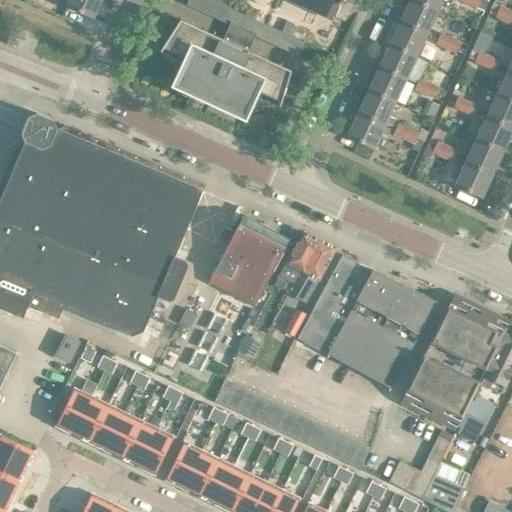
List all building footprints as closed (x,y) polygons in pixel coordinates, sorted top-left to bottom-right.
[(100,0),(69,0),(67,5),(93,17),(100,0)] [(194,0),(192,7),(198,10),(201,0),(194,0)] [(201,0),(198,10),(204,13),(208,0),(201,0)] [(208,0),(204,13),(210,16),(215,1),(212,0),(208,0)] [(289,0),(333,20),(341,0),(289,0)] [(414,0),(410,0),(400,21),(426,33),(437,10),(414,0)] [(414,0),(437,10),(441,0),(414,0)] [(210,16),(216,18),(221,4),(215,1),(210,16)] [(479,2),(476,7),(483,11),(486,5),(479,2)] [(493,2),(490,8),(497,11),(500,5),(493,2)] [(216,18),(222,21),(227,7),(221,4),(216,18)] [(495,16),(505,21),(510,10),(500,5),(497,11),(495,16)] [(222,21),(227,24),(233,9),(227,7),(222,21)] [(490,8),(488,13),(495,16),(497,11),(490,8)] [(227,24),(233,26),(239,12),(233,9),(227,24)] [(233,26),(239,29),(245,15),(239,12),(233,26)] [(239,29),(245,32),(251,18),(245,15),(239,29)] [(245,32),(251,34),(257,21),(251,18),(245,32)] [(160,50),(161,51),(163,48),(188,59),(177,84),(200,94),(202,92),(221,101),(220,103),(243,114),(254,90),(280,101),(279,105),(280,106),(291,70),(242,48),(244,44),(230,37),(228,41),(180,19),(160,50)] [(286,20),(281,31),(292,36),(297,25),(286,20)] [(251,34),(256,37),(263,23),(257,21),(251,34)] [(400,21),(390,44),(416,56),(426,33),(400,21)] [(256,37),(262,40),(269,26),(263,23),(256,37)] [(262,40),(268,42),(275,29),(269,26),(262,40)] [(268,42),(274,45),(281,32),(275,29),(268,42)] [(274,45),(280,48),(287,34),(281,32),(274,45)] [(435,43),(445,48),(450,37),(440,33),(435,43)] [(280,48),(285,50),(293,37),(287,34),(280,48)] [(285,50),(291,53),(299,40),(293,37),(285,50)] [(450,37),(445,48),(455,53),(460,42),(450,37)] [(299,40),(291,53),(297,56),(306,43),(299,40)] [(390,44),(379,67),(405,79),(416,56),(390,44)] [(474,62),(484,66),(489,56),(479,51),(474,62)] [(489,56),(484,66),(494,71),(499,60),(489,56)] [(379,67),(369,90),(395,101),(405,79),(379,67)] [(511,72),(508,71),(497,93),(511,100),(511,72)] [(414,89),(424,93),(429,83),(419,78),(414,89)] [(429,83),(424,93),(434,98),(439,88),(429,83)] [(369,90),(358,112),(384,124),(395,101),(369,90)] [(511,100),(497,93),(487,116),(511,127),(511,100)] [(453,107),(463,112),(468,101),(458,96),(453,107)] [(468,101),(463,112),(473,117),(478,106),(468,101)] [(384,124),(358,112),(348,135),(373,147),(384,124)] [(0,307),(23,317),(32,294),(131,336),(143,331),(157,296),(169,301),(173,299),(188,265),(186,261),(174,256),(202,189),(176,178),(57,128),(53,120),(36,113),(28,116),(21,133),(24,142),(0,198),(0,307)] [(511,127),(487,116),(476,139),(502,151),(511,129),(511,127)] [(393,134),(403,139),(408,128),(398,123),(393,134)] [(408,128),(403,139),(413,143),(416,138),(418,133),(408,128)] [(418,133),(416,138),(423,141),(427,131),(420,128),(418,133)] [(413,143),(411,148),(418,152),(423,141),(416,138),(413,143)] [(476,139),(466,162),(491,174),(502,151),(476,139)] [(432,152),(442,157),(447,146),(437,141),(434,147),(432,152)] [(428,144),(423,154),(429,157),(432,152),(434,147),(428,144)] [(447,146),(442,157),(452,161),(457,151),(447,146)] [(491,174),(466,162),(455,185),(481,197),(491,174)] [(207,283),(209,284),(209,282),(253,305),(252,306),(254,307),(289,238),(243,215),(207,283)] [(280,273),(274,285),(279,288),(282,289),(287,280),(292,283),(293,280),(294,278),(299,270),(305,257),(306,257),(308,256),(309,256),(319,239),(317,238),(302,232),(286,262),(280,273)] [(308,275),(296,297),(305,302),(317,279),(318,280),(336,247),(319,239),(309,256),(308,256),(306,257),(305,257),(299,270),(308,275)] [(399,283),(398,283),(372,270),(371,271),(341,255),(296,338),(390,387),(436,301),(410,288),(407,293),(396,287),(399,283)] [(454,293),(428,345),(401,398),(456,426),(509,321),(454,293)] [(283,330),(294,336),(306,314),(295,309),(283,330)] [(252,325),(241,347),(255,354),(266,332),(252,325)] [(485,375),(505,384),(511,369),(511,326),(509,325),(485,375)] [(55,355),(68,361),(78,341),(65,334),(55,355)] [(0,382),(14,352),(0,345),(0,382)] [(86,346),(80,357),(83,359),(89,362),(94,351),(88,348),(86,346)] [(105,349),(102,356),(109,359),(112,353),(105,349)] [(102,356),(97,366),(104,370),(109,359),(102,356)] [(109,359),(104,370),(111,373),(116,363),(109,359)] [(135,371),(129,381),(137,385),(142,374),(135,371)] [(142,374),(137,385),(144,388),(149,378),(142,374)] [(214,400),(225,405),(235,383),(224,378),(214,400)] [(225,405),(235,410),(245,388),(235,383),(225,405)] [(167,386),(162,396),(169,400),(175,389),(167,386)] [(74,388),(55,426),(73,434),(91,396),(74,388)] [(235,410),(245,415),(256,393),(245,388),(235,410)] [(175,389),(169,400),(176,403),(182,393),(175,389)] [(245,415),(256,419),(266,398),(256,393),(245,415)] [(91,396),(73,434),(89,442),(107,404),(91,396)] [(256,419),(266,424),(276,403),(266,398),(256,419)] [(169,400),(165,408),(172,412),(176,403),(169,400)] [(266,424),(276,429),(287,407),(276,403),(266,424)] [(464,424),(480,432),(491,411),(475,403),(464,424)] [(107,404),(89,442),(105,450),(123,412),(107,404)] [(213,407),(207,417),(215,421),(220,410),(213,407)] [(276,429),(287,434),(297,412),(287,407),(276,429)] [(220,410),(215,421),(222,424),(227,414),(220,410)] [(123,412),(105,450),(121,458),(139,420),(123,412)] [(287,434),(297,439),(307,417),(297,412),(287,434)] [(297,439),(307,444),(317,422),(307,417),(297,439)] [(139,420),(121,458),(137,466),(155,428),(139,420)] [(245,422),(240,433),(247,437),(253,426),(245,422)] [(307,444),(317,449),(328,427),(317,422),(307,444)] [(253,426),(247,437),(254,440),(260,430),(253,426)] [(317,449),(328,453),(338,432),(328,427),(317,449)] [(155,428),(137,466),(154,474),(173,436),(155,428)] [(441,429),(438,435),(449,441),(452,435),(441,429)] [(328,453),(338,458),(348,437),(338,432),(328,453)] [(0,434),(0,454),(26,467),(34,451),(0,434)] [(388,482),(421,498),(449,441),(438,435),(420,471),(399,460),(388,482)] [(338,458),(348,463),(359,441),(348,437),(338,458)] [(278,438),(273,448),(280,452),(285,441),(278,438)] [(184,441),(165,480),(182,488),(201,450),(184,441)] [(285,441),(280,452),(287,455),(292,445),(285,441)] [(359,441),(348,463),(359,468),(369,446),(359,441)] [(201,450),(182,488),(198,496),(217,458),(201,450)] [(0,454),(0,473),(19,482),(26,467),(0,454)] [(314,455),(309,465),(316,469),(321,458),(314,455)] [(217,458),(198,496),(215,504),(233,466),(217,458)] [(233,466),(215,504),(231,511),(249,474),(233,466)] [(338,466),(333,477),(340,480),(345,469),(338,466)] [(345,469),(340,480),(347,484),(352,473),(345,469)] [(0,473),(0,491),(12,498),(19,482),(0,473)] [(249,474),(231,511),(250,511),(265,481),(249,474)] [(422,498),(437,506),(441,508),(448,511),(452,511),(465,488),(434,475),(422,498)] [(265,481),(250,511),(270,511),(281,489),(265,481)] [(370,481),(365,492),(372,496),(378,485),(370,481)] [(378,485),(372,496),(380,499),(385,488),(378,485)] [(281,489),(270,511),(291,511),(298,498),(281,489)] [(0,491),(0,510),(3,511),(4,511),(12,498),(0,491)] [(91,493),(81,511),(102,511),(108,501),(91,493)] [(403,497),(398,507),(405,511),(410,500),(403,497)] [(410,500),(405,511),(407,511),(413,511),(418,504),(410,500)] [(108,501),(102,511),(121,511),(123,509),(108,501)] [(483,511),(511,511),(489,501),(483,511)] [(308,502),(302,511),(324,511),(325,511),(308,502)]
